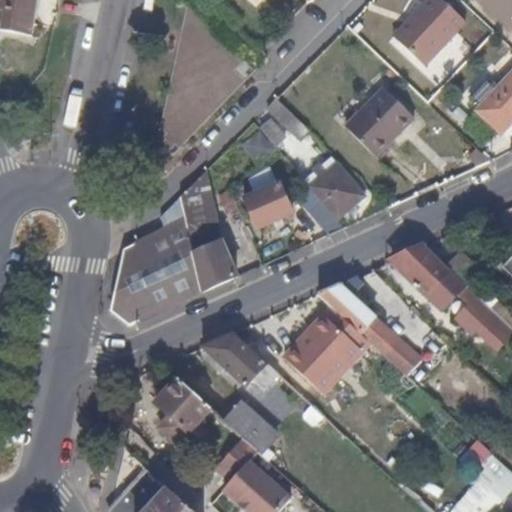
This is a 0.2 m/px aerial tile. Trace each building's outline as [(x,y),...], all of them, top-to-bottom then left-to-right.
[(36,35),(39,0),(0,0),(0,22),(11,34),(36,35)] [(468,28),(464,23),(451,13),(438,0),(435,0),(416,19),(422,25),(400,48),(409,56),(426,71),(440,56),(456,40),(468,28)] [(400,48),(422,25),(416,19),(408,28),(401,35),(394,42),(400,48)] [(511,76),(509,80),(493,97),(478,112),(489,122),(502,134),(511,123),(511,76)] [(380,153),(388,144),(400,132),(405,126),(375,95),(366,104),(353,117),(336,134),(349,147),(367,166),(373,160),(380,153)] [(290,114),(276,100),(267,110),(281,124),(290,114)] [(309,133),(290,114),(281,124),(299,142),(309,133)] [(286,141),(272,123),(261,132),(275,150),(280,146),(286,141)] [(295,164),(280,146),(275,150),(283,158),(291,168),(295,164)] [(368,202),(336,165),(327,174),(320,167),(313,173),(319,180),(309,190),(322,204),(340,225),(368,202)] [(228,250),(220,223),(211,191),(209,186),(207,179),(205,174),(189,190),(172,208),(160,220),(151,230),(144,237),(140,240),(137,243),(129,249),(126,251),(124,264),(116,297),(111,321),(130,334),(159,322),(239,284),(236,277),(236,274),(232,263),(228,250)] [(297,221),(284,192),(248,207),(260,236),(297,221)] [(340,225),(322,204),(309,215),(329,241),(345,233),(342,229),(340,225)] [(511,249),(509,247),(494,265),(511,280),(511,249)] [(481,271),(458,250),(442,268),(446,272),(465,290),(481,271)] [(424,298),(446,272),(442,268),(423,251),(390,267),(424,298)] [(370,318),(352,302),(362,290),(355,283),(316,302),(332,315),(348,329),(372,349),(385,361),(400,345),(395,341),(386,332),(370,318)] [(344,380),(372,349),(348,329),(332,315),(313,335),(284,367),(323,402),(344,380)] [(268,371),(233,341),(220,348),(201,356),(220,372),(245,395),(247,396),(253,389),(257,384),(268,371)] [(265,398),(279,381),(268,371),(257,384),(253,389),(256,390),(260,394),(265,398)] [(199,428),(205,421),(209,417),(177,389),(168,399),(161,408),(156,414),(161,418),(173,429),(170,432),(166,438),(166,440),(167,441),(178,450),(186,458),(194,449),(200,441),(194,437),(195,434),(199,428)] [(272,440),(239,413),(225,429),(243,445),(256,456),(258,457),(272,440)] [(488,511),(511,486),(511,474),(475,440),(461,455),(481,474),(445,511),(488,511)] [(280,511),(289,502),(261,476),(248,465),(256,456),(243,445),(229,458),(216,473),(229,484),(221,492),(237,506),(243,511),(280,511)] [(191,511),(189,510),(164,486),(146,471),(120,502),(111,511),(191,511)]
